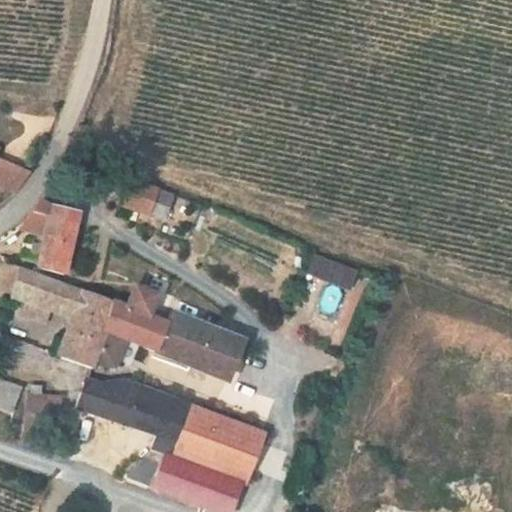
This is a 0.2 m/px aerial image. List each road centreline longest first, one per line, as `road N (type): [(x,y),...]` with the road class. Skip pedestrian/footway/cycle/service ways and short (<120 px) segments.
road 1 (residential): [(47,168),(101,226),(200,285),(275,352),(280,411),(270,480),(247,511)]
road 2 (residential): [(102,0),(87,74),(47,168)]
road 3 (residential): [(152,511),(0,454)]
